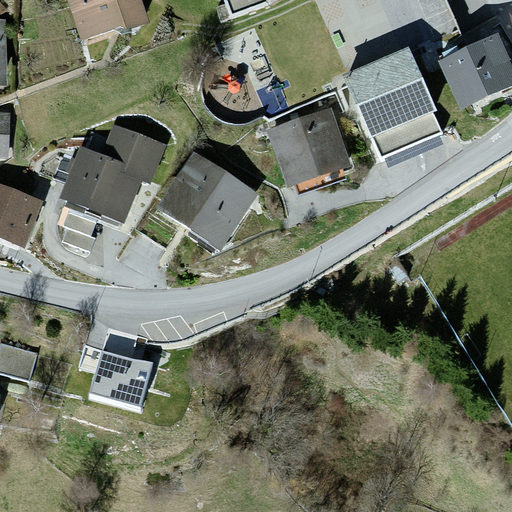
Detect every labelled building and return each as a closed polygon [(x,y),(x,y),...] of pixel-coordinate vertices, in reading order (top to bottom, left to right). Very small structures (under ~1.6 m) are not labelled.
[(143,23),(135,0),(66,0),(82,44),(143,23)] [(261,0),(267,12),(288,0),(261,0)] [(404,56),(432,44),(411,0),(309,0),(347,83),(404,56)] [(427,70),(450,122),(511,93),(511,78),(494,40),(427,70)] [(339,87),(375,163),(440,133),(404,56),(347,83),(339,87)] [(266,134),(283,191),(346,172),(329,115),(266,134)] [(76,152),(58,207),(116,226),(119,216),(133,221),(143,189),(152,192),(167,150),(110,131),(100,160),(76,152)] [(193,161),(155,220),(216,259),(253,200),(193,161)] [(0,188),(0,239),(22,249),(40,206),(0,188)] [(0,374),(29,382),(37,353),(1,344),(0,345),(0,374)] [(101,356),(89,399),(140,413),(152,370),(101,356)]
